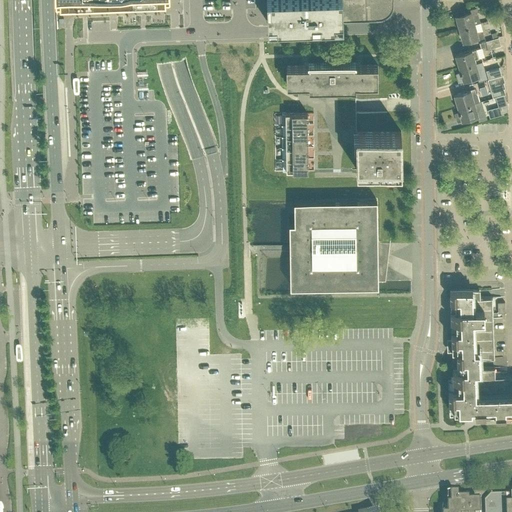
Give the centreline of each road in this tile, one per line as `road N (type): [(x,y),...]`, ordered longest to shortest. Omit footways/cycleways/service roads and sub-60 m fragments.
road 1 (secondary): [(19,0),(41,500)]
road 2 (secondary): [(72,498),(48,0)]
road 3 (unclassified): [(423,457),(426,0)]
road 4 (tertiary): [(423,457),(237,487),(72,498)]
road 5 (tertiary): [(247,511),(423,482)]
